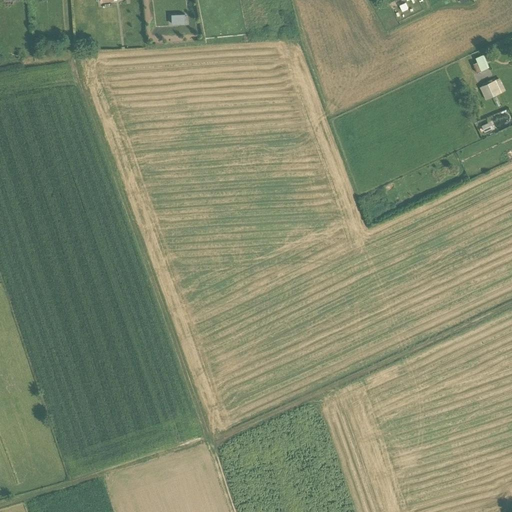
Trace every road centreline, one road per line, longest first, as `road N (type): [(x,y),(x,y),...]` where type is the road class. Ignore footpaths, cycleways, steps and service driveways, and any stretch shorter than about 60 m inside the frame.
road 1 (track): [(207,441),(71,54),(67,0)]
road 2 (track): [(207,441),(333,396),(511,313)]
road 3 (track): [(207,441),(0,505)]
